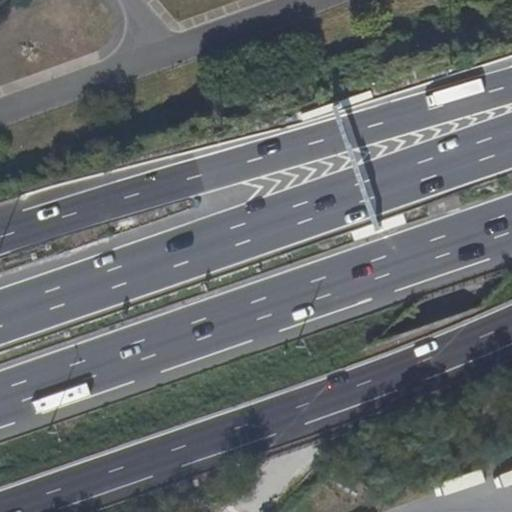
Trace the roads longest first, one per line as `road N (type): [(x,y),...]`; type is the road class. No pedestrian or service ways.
road 1 (motorway): [(511,128),(0,315)]
road 2 (motorway): [(0,508),(511,322)]
road 3 (motorway): [(0,400),(511,221)]
road 4 (motorway): [(511,81),(0,236)]
